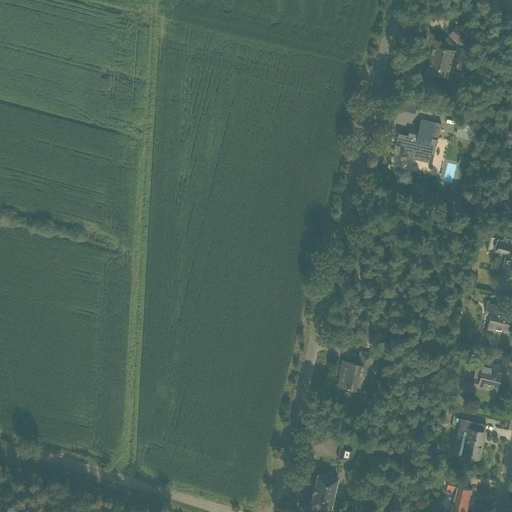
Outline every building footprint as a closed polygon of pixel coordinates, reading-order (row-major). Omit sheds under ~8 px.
[(469,28),(466,33),(456,26),(449,36),(466,47),(473,36),(475,32),(469,28)] [(430,58),(426,71),(436,74),(440,74),(441,70),(446,71),(447,71),(451,72),(456,50),(446,48),(447,42),(441,41),(431,38),(428,51),(431,52),(430,58)] [(460,117),(457,128),(478,133),(481,122),(460,117)] [(398,132),(395,144),(404,147),(401,156),(402,156),(411,158),(429,162),(432,163),(433,156),(437,139),(441,123),(434,122),(430,121),(421,119),(417,134),(408,131),(407,135),(398,132)] [(496,242),(494,251),(506,253),(501,275),(508,277),(511,277),(511,239),(503,237),(502,240),(497,239),(496,242)] [(487,303),(485,314),(490,315),(486,330),(494,332),(495,327),(508,329),(511,315),(507,314),(500,312),(501,306),(491,304),(487,303)] [(343,369),(339,385),(349,388),(358,390),(364,366),(370,367),(373,355),(370,354),(361,352),(358,364),(343,360),(341,369),(343,369)] [(491,364),(478,360),(472,385),(485,388),(486,384),(498,387),(501,373),(490,370),(491,364)] [(461,418),(455,444),(463,446),(461,455),(479,459),(483,442),(484,442),(487,431),(484,430),(485,424),(486,424),(456,417),(461,418)] [(351,462),(355,447),(341,444),(338,459),(351,462)] [(314,493),(311,504),(312,504),(313,504),(325,506),(324,510),(331,511),(336,511),(338,505),(332,504),(333,498),(337,479),(334,478),(335,477),(331,471),(326,475),(326,476),(319,474),(318,474),(315,485),(313,492),(314,493)] [(462,487),(464,481),(449,477),(446,490),(455,493),(450,511),(466,511),(472,489),(462,487)]
